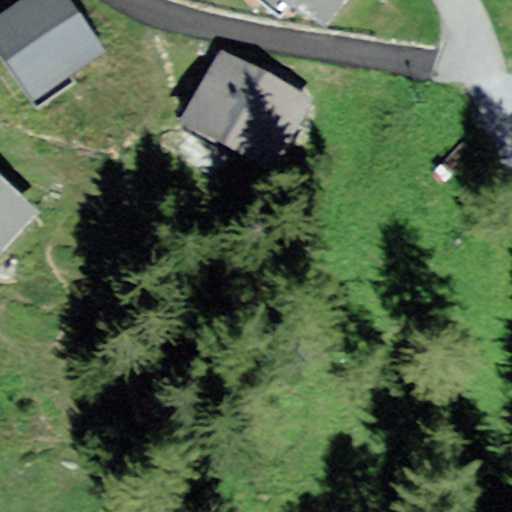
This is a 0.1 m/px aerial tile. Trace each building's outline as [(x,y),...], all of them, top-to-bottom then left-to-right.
[(51,0),(44,0),(0,31),(0,40),(36,91),(89,53),(51,0)] [(289,0),(292,3),(325,21),(342,0),(289,0)] [(256,85),(225,69),(216,86),(207,103),(196,123),(266,161),(295,107),(276,96),(256,85)] [(284,81),(265,70),(256,85),(276,96),(284,81)] [(207,103),(216,86),(205,81),(196,97),(207,103)] [(0,244),(24,217),(0,195),(0,244)]
